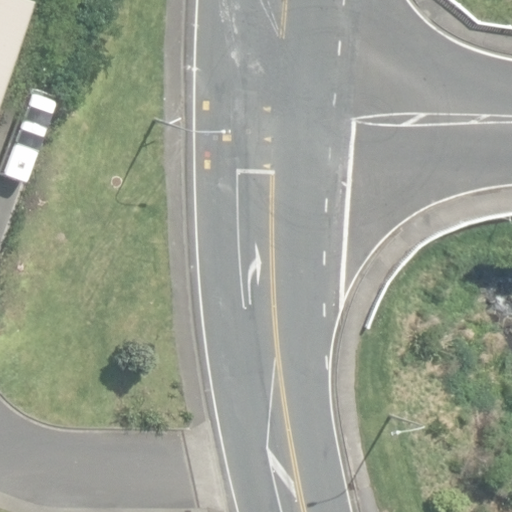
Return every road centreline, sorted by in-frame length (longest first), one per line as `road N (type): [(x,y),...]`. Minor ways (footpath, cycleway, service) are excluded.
road 1 (tertiary): [(262,73),(273,341),(283,457),(297,511)]
road 2 (tertiary): [(511,103),(262,73)]
